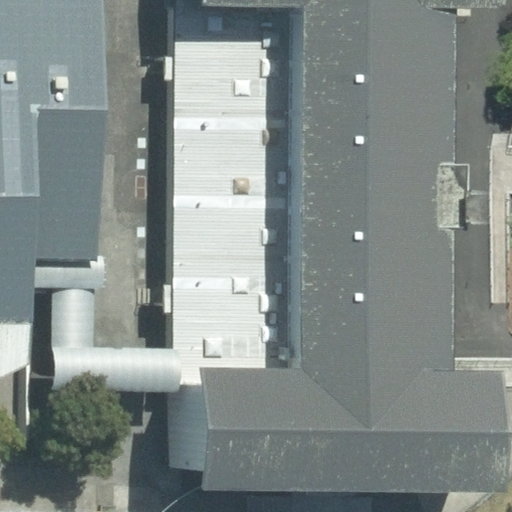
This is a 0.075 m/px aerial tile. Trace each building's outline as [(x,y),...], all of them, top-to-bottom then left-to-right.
[(0,0),(0,63),(60,64),(60,0),(0,0)] [(136,0),(136,16),(152,16),(299,17),(299,0),(136,0)] [(299,0),(299,17),(401,18),(446,18),(445,0),(299,0)] [(299,17),(152,16),(147,351),(147,374),(277,375),(396,377),(396,345),(296,344),(298,241),(398,243),(400,162),(299,160),(300,59),(401,60),(401,18),(299,17)] [(299,160),(400,162),(401,60),(300,59),(299,160)] [(0,100),(62,101),(60,64),(0,63),(0,100)] [(0,259),(60,261),(62,101),(0,100),(0,259)] [(296,344),(396,345),(398,243),(298,241),(296,344)] [(0,259),(0,286),(31,287),(30,348),(14,348),(14,396),(132,397),(132,374),(147,374),(147,351),(72,350),(73,261),(60,261),(0,259)] [(147,374),(132,374),(132,397),(130,493),(276,495),(277,375),(147,374)] [(396,377),(277,375),(276,495),(437,497),(439,378),(396,377)]
